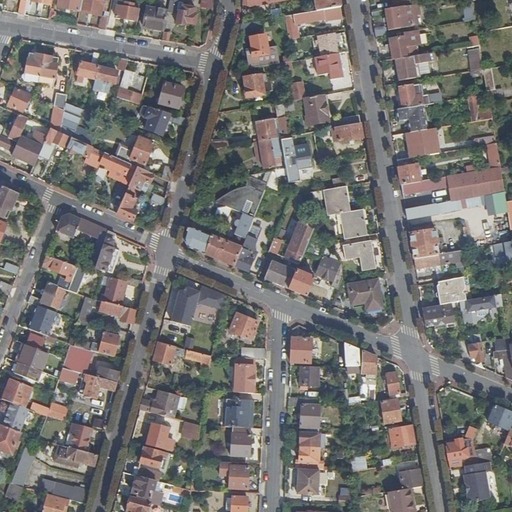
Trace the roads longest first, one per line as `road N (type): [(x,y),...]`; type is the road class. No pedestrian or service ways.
road 1 (residential): [(355,0),(415,357)]
road 2 (residential): [(167,248),(97,511)]
road 3 (residential): [(216,64),(9,25)]
road 4 (residential): [(271,511),(282,302)]
road 5 (residential): [(216,64),(167,248)]
road 6 (residential): [(59,199),(0,351)]
road 7 (residential): [(415,357),(442,511)]
road 8 (residential): [(282,302),(415,357)]
road 9 (residential): [(167,248),(282,302)]
